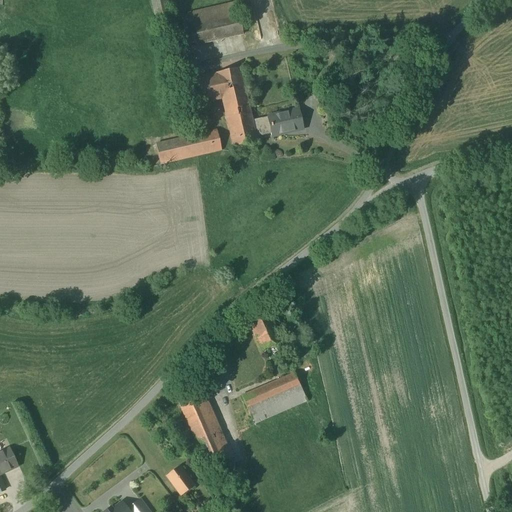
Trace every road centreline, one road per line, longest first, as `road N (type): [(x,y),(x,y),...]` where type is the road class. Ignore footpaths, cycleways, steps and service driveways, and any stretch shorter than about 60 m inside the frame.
road 1 (unclassified): [(382,172),(92,447),(2,511)]
road 2 (unclassified): [(402,187),(428,246),(487,511)]
road 3 (unclassified): [(382,172),(445,48),(495,0)]
